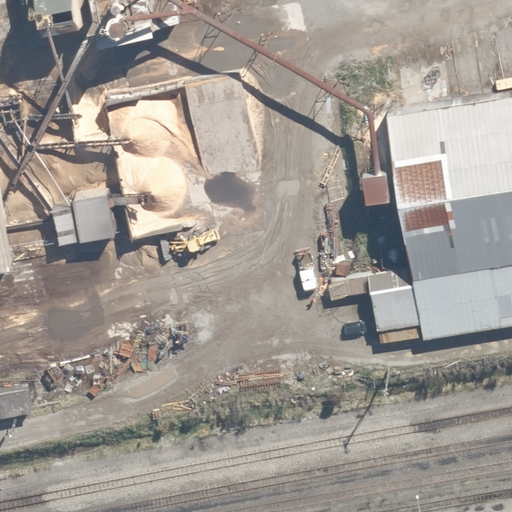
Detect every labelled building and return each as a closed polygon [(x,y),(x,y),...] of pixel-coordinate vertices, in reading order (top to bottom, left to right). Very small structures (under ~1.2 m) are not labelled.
[(180,0),(96,0),(102,31),(183,15),(180,0)] [(511,89),(399,108),(433,324),(511,312),(511,89)] [(385,160),(363,164),(368,193),(391,188),(385,160)] [(0,263),(16,260),(0,178),(0,263)] [(66,241),(116,227),(105,187),(73,196),(75,203),(57,208),(66,241)]
